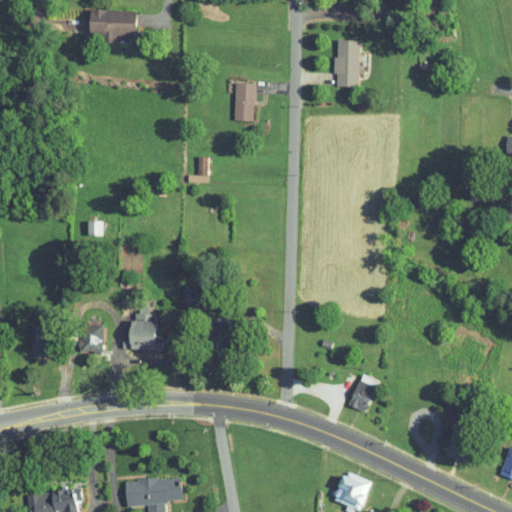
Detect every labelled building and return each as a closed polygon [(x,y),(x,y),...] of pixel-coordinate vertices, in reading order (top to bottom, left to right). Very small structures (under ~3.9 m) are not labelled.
[(91,28),(91,36),(123,37),(124,5),(77,3),(76,28),(91,28)] [(322,80),(346,80),(347,34),(324,34),(322,80)] [(241,114),(242,77),(223,77),(221,114),(241,114)] [(507,130),(494,129),(493,146),(506,147),(507,130)] [(174,175),(194,176),(195,149),(185,149),(184,168),(175,167),(174,175)] [(89,228),(90,213),(75,213),(74,228),(89,228)] [(169,282),(169,300),(184,300),(184,282),(169,282)] [(109,341),(140,342),(141,300),(124,300),(124,312),(117,312),(116,328),(110,328),(109,341)] [(90,317),(67,317),(66,345),(89,345),(90,317)] [(19,325),(20,350),(40,349),(39,324),(19,325)] [(365,373),(349,366),(336,398),(352,404),(365,373)] [(432,448),(449,453),(456,430),(439,425),(432,448)] [(511,459),(511,443),(496,439),(487,468),(511,475),(511,463),(511,459)] [(347,502),(359,475),(333,463),(320,494),(338,502),(340,499),(347,502)] [(168,470),(112,473),(113,499),(135,498),(135,509),(152,508),(151,493),(170,492),(168,470)] [(14,488),(16,505),(29,503),(29,507),(53,503),(54,511),(55,511),(66,510),(64,495),(69,494),(67,480),(14,488)]
